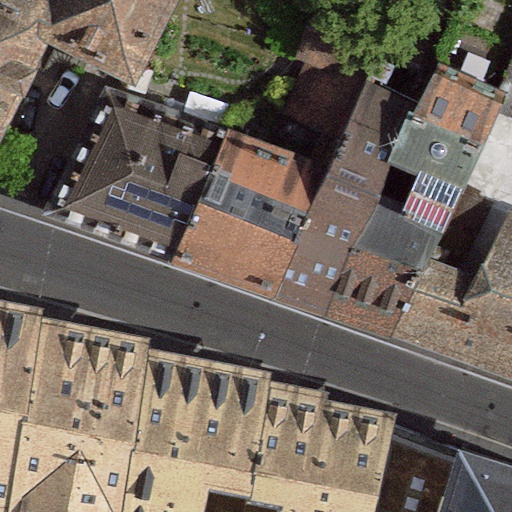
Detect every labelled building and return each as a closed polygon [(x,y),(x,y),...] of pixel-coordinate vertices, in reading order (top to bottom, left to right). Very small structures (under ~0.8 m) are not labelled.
[(0,0),(0,137),(51,22),(0,0)] [(0,0),(51,22),(150,66),(179,0),(0,0)] [(389,0),(320,0),(313,18),(384,46),(400,4),(389,0)] [(405,325),(466,206),(489,159),(511,96),(511,84),(448,60),(435,92),(429,89),(407,148),(435,158),(422,189),(394,179),(338,302),(405,325)] [(338,163),(289,283),(338,302),(394,179),(407,148),(429,89),(377,70),(338,163)] [(114,83),(63,202),(182,246),(229,127),(114,83)] [(229,127),(182,246),(289,283),(338,163),(229,127)] [(511,217),(492,262),(473,254),(510,167),(489,159),(466,206),(405,325),(511,361),(511,217)] [(54,324),(0,309),(0,502),(13,505),(54,324)] [(54,324),(13,505),(38,511),(129,511),(159,350),(54,324)] [(410,422),(279,386),(159,350),(129,511),(385,511),(389,499),(410,422)] [(511,511),(511,458),(472,446),(452,511),(434,511),(389,499),(385,511),(511,511)] [(0,511),(11,511),(13,505),(0,502),(0,511)]
